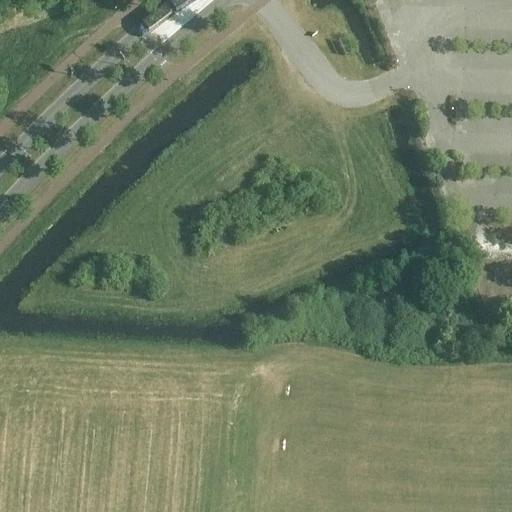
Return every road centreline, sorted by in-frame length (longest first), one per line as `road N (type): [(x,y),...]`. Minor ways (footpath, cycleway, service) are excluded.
road 1 (primary): [(0,210),(221,0)]
road 2 (primary): [(184,0),(126,41),(0,170)]
